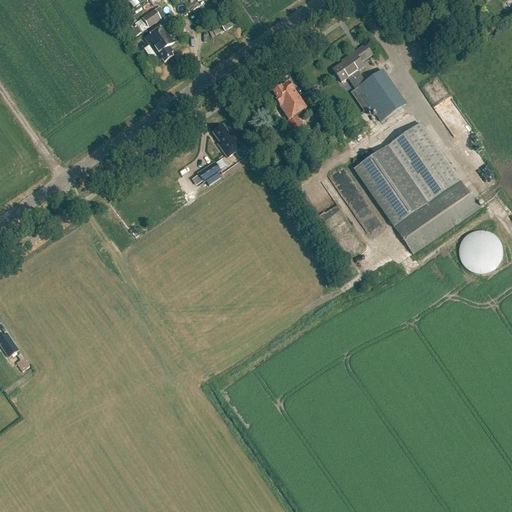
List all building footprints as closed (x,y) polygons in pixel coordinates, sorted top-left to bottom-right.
[(154,12),(142,20),(148,29),(161,21),(154,12)] [(414,34),(430,57),(460,36),(445,13),(414,34)] [(165,27),(145,41),(159,62),(162,60),(164,64),(172,58),(170,55),(173,53),(169,48),(176,43),(165,27)] [(380,122),(405,105),(382,72),(365,84),(357,73),(363,68),(360,64),(365,61),(372,57),(365,47),(347,59),(349,61),(342,65),(333,71),(341,84),(346,80),(355,92),(349,96),(363,116),(371,109),(380,122)] [(296,118),(306,110),(297,97),(297,98),(293,93),(294,93),(288,85),(281,90),(280,90),(277,90),(277,89),(274,92),(273,95),(278,102),(276,103),(280,109),(289,122),(286,123),(297,139),(306,132),(296,118)] [(419,124),(352,171),(413,257),(479,211),(419,124)] [(218,146),(227,160),(242,150),(230,134),(228,135),(223,127),(212,134),(220,145),(218,146)] [(249,154),(245,148),(239,152),(243,158),(249,154)] [(198,175),(203,184),(220,173),(214,164),(198,175)] [(476,229),(458,254),(469,263),(465,268),(483,281),(505,251),(476,229)] [(0,346),(9,360),(19,353),(7,335),(0,339),(0,346)] [(23,360),(15,365),(20,374),(29,368),(23,360)]
